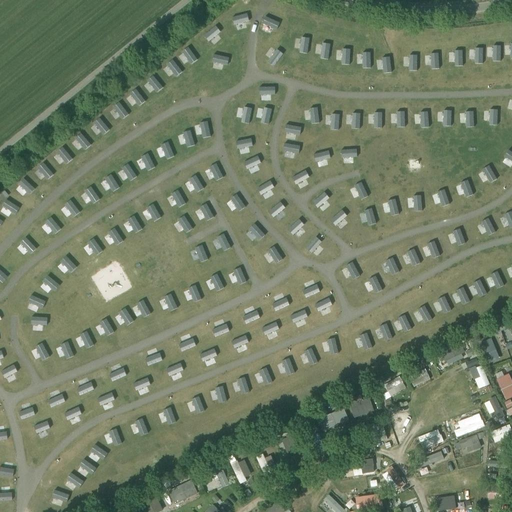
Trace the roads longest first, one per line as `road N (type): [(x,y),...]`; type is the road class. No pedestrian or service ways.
road 1 (unclassified): [(185,0),(0,151)]
road 2 (unclassified): [(342,0),(409,10),(511,4)]
